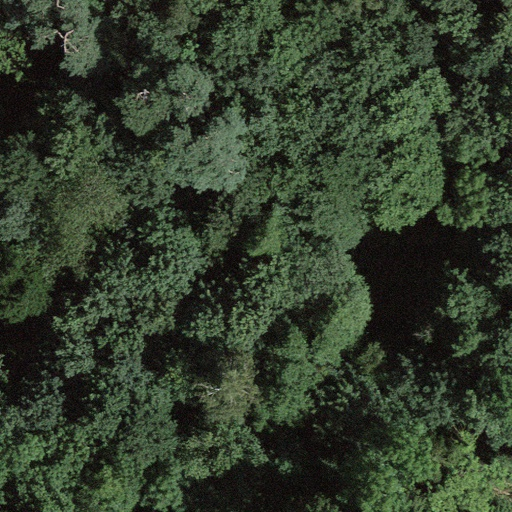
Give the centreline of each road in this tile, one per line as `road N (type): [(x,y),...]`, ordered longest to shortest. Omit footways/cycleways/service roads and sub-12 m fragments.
road 1 (track): [(420,0),(445,37),(463,123),(445,206),(397,292),(282,412),(160,511)]
road 2 (track): [(425,242),(0,83)]
road 3 (track): [(164,511),(479,413),(511,393)]
